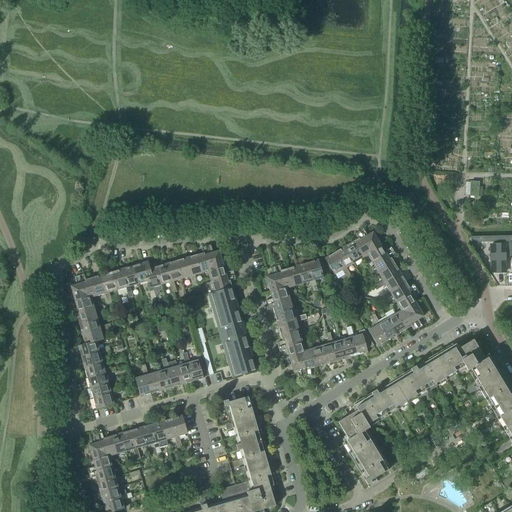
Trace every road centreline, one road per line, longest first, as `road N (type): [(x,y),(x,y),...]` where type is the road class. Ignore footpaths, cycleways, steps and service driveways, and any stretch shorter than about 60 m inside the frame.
road 1 (residential): [(244,241),(95,245),(58,268),(72,431)]
road 2 (residential): [(446,325),(384,224),(371,218),(329,239),(244,241)]
road 3 (residential): [(446,325),(309,409)]
road 4 (residential): [(262,378),(275,368),(244,241)]
road 5 (residential): [(359,501),(466,434)]
road 6 (residential): [(72,431),(192,396)]
